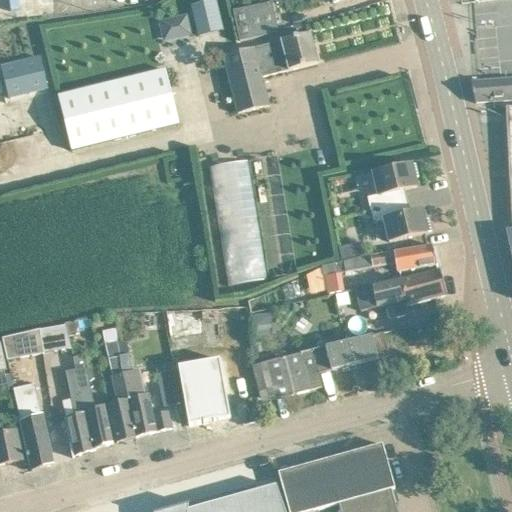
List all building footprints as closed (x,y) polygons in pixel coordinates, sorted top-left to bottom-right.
[(85,0),(87,8),(107,4),(105,0),(85,0)] [(272,5),(231,15),(239,45),(280,35),(272,5)] [(212,12),(190,13),(191,45),(214,44),(212,12)] [(185,19),(163,25),(167,40),(189,35),(185,19)] [(223,57),(238,115),(269,108),(262,79),(318,65),(310,36),(223,57)] [(40,59),(1,69),(9,100),(48,90),(40,59)] [(163,70),(56,97),(70,152),(177,124),(163,70)] [(511,78),(470,80),(475,105),(477,105),(476,104),(511,101),(511,78)] [(367,199),(370,212),(402,204),(399,193),(417,188),(415,179),(418,179),(415,165),(372,175),(377,196),(367,199)] [(244,173),(207,178),(225,298),(262,293),(244,173)] [(425,221),(422,212),(404,216),(402,204),(370,212),(373,225),(384,223),(389,244),(432,233),(428,220),(425,221)] [(437,266),(432,247),(390,254),(321,268),(324,279),(392,264),(394,273),(437,266)] [(446,297),(439,272),(399,282),(399,280),(356,289),(362,314),(393,306),(395,311),(388,312),(390,321),(411,315),(409,307),(446,297)] [(78,323),(66,325),(66,326),(68,339),(76,338),(80,329),(78,323)] [(70,351),(68,339),(66,326),(38,331),(42,355),(70,351)] [(201,330),(200,351),(214,351),(214,331),(201,330)] [(42,355),(38,331),(2,340),(6,359),(7,362),(42,355)] [(389,357),(383,334),(260,365),(269,402),(322,389),(318,375),(389,357)] [(117,345),(105,348),(110,374),(118,404),(108,406),(116,444),(135,439),(119,360),(117,347),(117,345)] [(168,413),(156,416),(152,417),(147,397),(143,398),(138,373),(132,374),(130,365),(127,345),(117,347),(119,360),(135,439),(155,434),(172,430),(168,413)] [(84,357),(73,361),(76,375),(92,452),(112,446),(104,407),(95,410),(89,384),(93,381),(90,368),(86,368),(84,357)] [(220,360),(178,367),(182,390),(189,426),(209,423),(230,419),(230,415),(252,411),(250,369),(222,374),(220,360)] [(162,409),(180,405),(173,373),(155,377),(162,409)] [(92,452),(76,375),(65,377),(74,417),(64,420),(72,459),(92,452)] [(53,466),(35,386),(13,391),(32,473),(53,466)] [(0,466),(25,462),(19,432),(0,436),(0,466)] [(278,474),(282,489),(288,511),(314,511),(338,506),(339,511),(395,511),(390,492),(394,491),(383,445),(278,474)] [(440,467),(437,457),(428,459),(431,470),(440,467)] [(188,505),(165,511),(282,511),(276,487),(208,506),(188,511),(188,505)]
